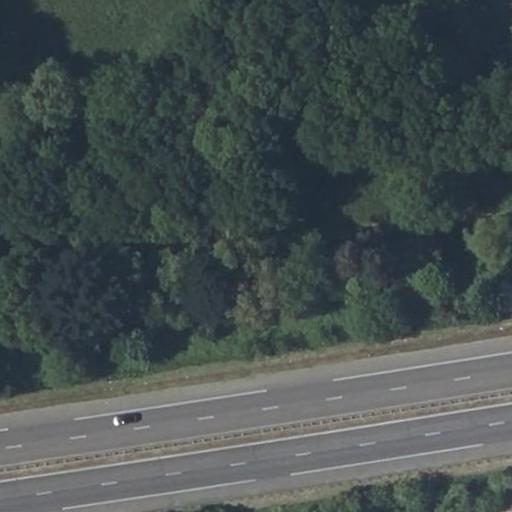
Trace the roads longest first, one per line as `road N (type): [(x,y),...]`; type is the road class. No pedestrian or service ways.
road 1 (motorway): [(0,498),(511,420)]
road 2 (motorway): [(511,369),(0,447)]
